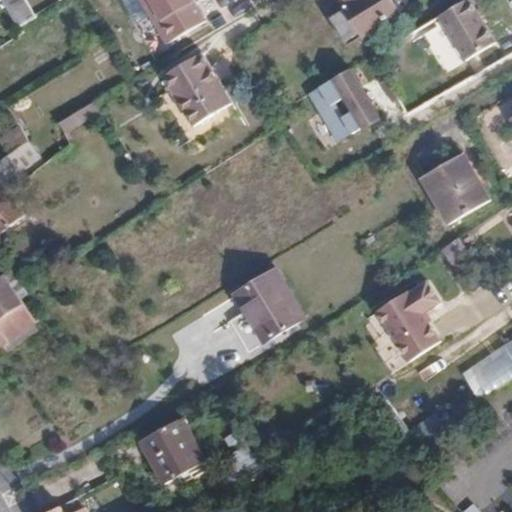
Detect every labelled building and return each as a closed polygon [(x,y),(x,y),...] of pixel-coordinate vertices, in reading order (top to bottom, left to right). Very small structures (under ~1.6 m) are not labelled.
[(0,0),(17,26),(33,17),(23,0),(0,0)] [(193,0),(140,0),(166,44),(205,21),(193,0)] [(338,0),(336,0),(345,15),(356,33),(360,39),(397,16),(387,0),(371,0),(367,3),(364,0),(357,0),(344,8),(338,0)] [(482,59),(478,47),(490,43),(475,1),(441,14),(460,67),(482,59)] [(356,33),(345,15),(337,20),(348,37),(356,33)] [(199,55),(161,78),(192,128),(230,106),(199,55)] [(334,149),(381,130),(359,75),(312,93),(334,149)] [(265,102),(272,114),(288,106),(280,93),(265,102)] [(97,111),(92,102),(57,122),(62,131),(97,111)] [(0,162),(28,142),(18,123),(0,136),(0,162)] [(37,158),(28,142),(0,162),(0,195),(4,192),(8,190),(4,184),(37,158)] [(462,153),(418,181),(444,225),(490,197),(462,153)] [(0,233),(23,217),(4,192),(0,195),(0,233)] [(276,271),(235,295),(263,344),(304,319),(276,271)] [(33,322),(0,273),(0,335),(5,342),(33,322)] [(377,318),(410,372),(446,351),(427,320),(446,309),(431,285),(377,318)] [(180,419),(140,443),(165,485),(204,462),(180,419)] [(268,480),(260,467),(205,498),(212,511),(219,511),(227,508),(225,504),(268,480)] [(481,511),(474,503),(464,511),(463,511),(481,511)]
